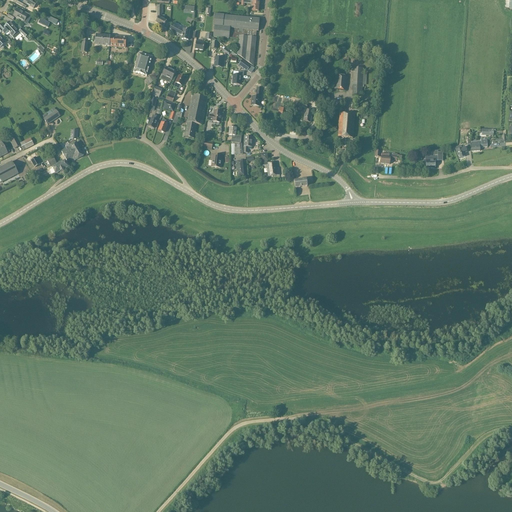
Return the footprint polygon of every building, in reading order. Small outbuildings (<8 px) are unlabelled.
[(33,0),(24,0),(23,3),(18,0),(16,4),(22,7),(25,9),(27,6),(33,9),(37,2),(33,0)] [(169,23),(165,21),(165,16),(161,16),(161,14),(163,14),(163,6),(157,6),(157,17),(158,17),(155,23),(167,29),(169,23)] [(24,22),(26,19),(27,20),(28,20),(31,16),(25,12),(24,13),(21,11),(20,11),(17,9),(13,16),(9,14),(8,17),(13,20),(14,17),(24,22)] [(240,37),(239,49),(242,49),(241,55),(253,56),(255,38),(253,38),(254,31),(256,31),(257,19),(241,18),(239,36),(240,37)] [(40,19),(38,23),(46,27),(47,27),(49,23),(48,23),(40,19)] [(1,24),(0,24),(0,28),(3,31),(2,32),(5,35),(8,32),(14,39),(20,34),(18,32),(19,32),(10,22),(4,28),(1,24)] [(170,30),(176,33),(175,34),(178,35),(178,34),(182,36),(181,37),(182,37),(182,40),(186,41),(186,40),(188,41),(190,31),(183,30),(176,27),(177,25),(173,23),(170,30)] [(19,32),(18,32),(20,34),(25,38),(27,40),(31,37),(28,35),(28,34),(22,28),(19,32)] [(109,47),(110,37),(96,35),(95,45),(109,47)] [(126,38),(110,37),(109,47),(125,48),(126,38)] [(203,51),(204,43),(196,41),(195,49),(203,51)] [(146,76),(152,58),(139,54),(133,72),(146,76)] [(214,67),(222,68),(223,59),(215,58),(214,67)] [(242,60),(238,66),(246,72),(250,66),(242,60)] [(166,68),(160,79),(165,81),(170,84),(175,72),(166,68)] [(353,68),(352,95),(362,95),(363,68),(353,68)] [(233,75),(232,84),(240,85),(241,79),(243,79),(243,72),(238,72),(238,75),(233,75)] [(347,91),(348,76),(335,75),(334,90),(347,91)] [(182,86),(185,79),(179,76),(175,83),(176,83),(174,87),(178,89),(180,85),(182,86)] [(155,87),(152,95),(159,98),(162,90),(155,87)] [(261,101),(262,89),(257,88),(256,97),(252,97),(251,106),(259,107),(260,101),(261,101)] [(193,95),(185,132),(184,137),(194,139),(197,124),(202,125),(207,98),(193,95)] [(172,111),(174,105),(165,102),(163,109),(172,111)] [(354,115),(345,114),(346,108),(342,108),(342,114),(340,114),(338,137),(353,138),(354,115)] [(305,110),(303,122),(310,123),(312,111),(305,110)] [(60,116),(56,111),(53,114),(44,120),(47,125),(60,116)] [(212,122),(220,123),(220,120),(221,119),(222,117),(221,116),(221,112),(214,111),(213,115),(212,116),(210,115),(209,121),(212,122)] [(151,119),(148,126),(154,129),(157,122),(158,118),(155,116),(153,116),(151,119)] [(163,120),(158,130),(164,133),(167,126),(164,125),(166,121),(163,120)] [(241,140),(241,136),(235,136),(236,129),(229,128),(229,136),(232,136),(231,139),(231,143),(235,143),(240,144),(241,140)] [(244,137),(244,147),(243,153),(248,153),(248,147),(252,148),(252,137),(244,137)] [(21,146),(17,138),(11,141),(14,149),(21,146)] [(23,151),(34,145),(30,139),(20,144),(23,151)] [(471,144),(471,152),(479,151),(479,147),(482,147),(482,148),(487,148),(486,139),(481,140),(481,142),(471,142),(471,144)] [(75,154),(80,151),(75,143),(61,152),(64,157),(65,156),(66,157),(70,155),(71,157),(75,154)] [(231,145),(231,156),(234,155),(234,156),(243,155),(242,144),(234,145),(231,145)] [(456,151),(459,159),(465,157),(464,153),(467,152),(465,148),(462,149),(456,151)] [(83,156),(80,151),(75,154),(71,157),(70,155),(66,157),(65,156),(64,157),(67,162),(73,159),(74,161),(83,156)] [(390,158),(388,158),(389,154),(382,153),(382,157),(381,157),(380,164),(389,165),(390,158)] [(276,162),(267,163),(267,162),(267,155),(261,156),(262,162),(261,162),(262,166),(266,166),(268,177),(279,176),(278,169),(277,170),(276,162)] [(220,168),(221,157),(213,156),(211,167),(220,168)] [(47,160),(50,167),(57,163),(53,157),(47,160)] [(437,157),(425,157),(426,161),(426,168),(435,168),(434,161),(437,161),(437,157)] [(40,165),(36,158),(30,161),(34,168),(40,165)] [(55,174),(68,168),(65,161),(52,168),(55,174)] [(0,182),(2,182),(18,174),(12,162),(0,168),(0,182)] [(237,177),(245,176),(243,162),(236,162),(237,177)] [(307,187),(306,181),(306,180),(294,182),(295,188),(307,187)]
